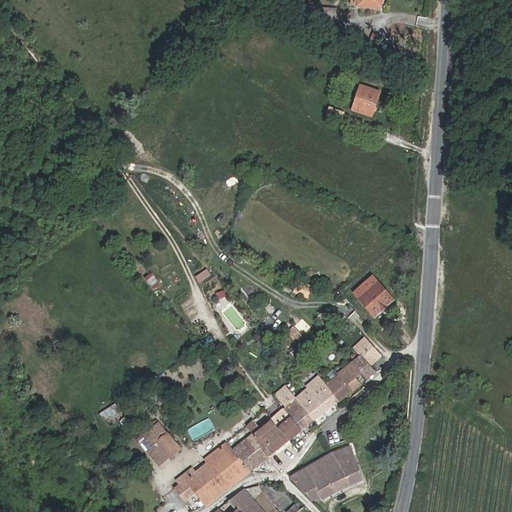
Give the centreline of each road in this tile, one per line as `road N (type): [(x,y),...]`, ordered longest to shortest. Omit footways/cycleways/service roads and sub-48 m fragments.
road 1 (tertiary): [(450,0),(429,330)]
road 2 (residential): [(286,479),(315,438),(429,330)]
road 3 (tertiary): [(429,330),(401,511)]
